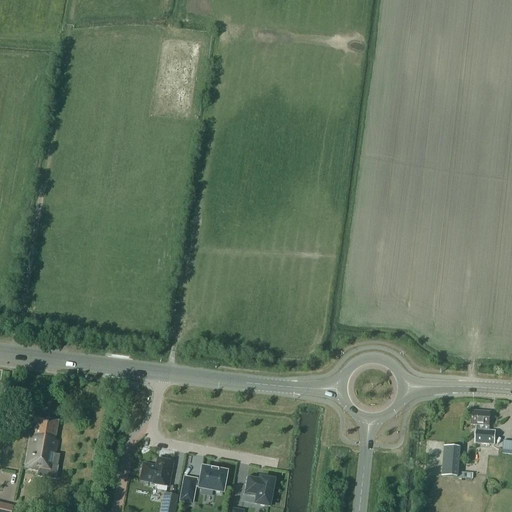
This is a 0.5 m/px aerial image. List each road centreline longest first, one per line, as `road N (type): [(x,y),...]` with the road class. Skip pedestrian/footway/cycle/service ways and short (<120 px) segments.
road 1 (residential): [(160,374),(153,419),(164,445),(275,464)]
road 2 (tertiary): [(342,388),(160,374)]
road 3 (tertiary): [(160,374),(0,353)]
